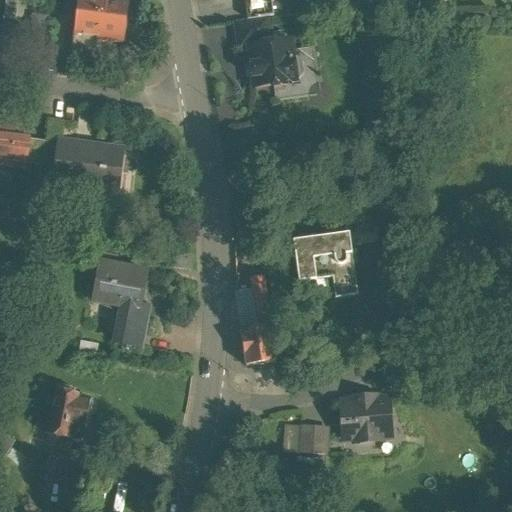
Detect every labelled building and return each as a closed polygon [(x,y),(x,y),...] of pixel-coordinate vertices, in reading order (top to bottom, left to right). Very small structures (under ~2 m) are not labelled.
[(125,5),(102,3),(102,0),(80,0),(75,50),(94,52),(95,40),(107,42),(109,45),(118,46),(124,41),(125,34),(122,31),(125,5)] [(245,0),(249,22),(269,19),(272,18),(269,0),(245,0)] [(48,20),(32,19),(29,44),(45,46),(48,20)] [(249,22),(234,24),(238,51),(247,49),(247,48),(273,44),(269,19),(249,22)] [(273,44),(247,48),(247,49),(253,90),(273,87),(273,89),(297,85),(304,76),(302,65),(293,58),(291,42),(273,44)] [(44,144),(39,168),(56,171),(59,144),(62,145),(66,125),(49,123),(44,144)] [(16,129),(0,127),(0,163),(10,164),(9,170),(26,172),(27,167),(30,142),(14,140),(16,129)] [(44,144),(30,142),(27,167),(39,168),(44,144)] [(62,145),(59,144),(56,171),(54,192),(82,196),(84,196),(85,190),(102,193),(117,194),(122,159),(74,153),(75,146),(62,145)] [(102,193),(85,190),(84,196),(82,196),(80,210),(99,212),(102,193)] [(379,211),(346,215),(349,234),(350,246),(383,241),(379,211)] [(349,234),(293,241),(299,283),(332,278),(335,298),(357,295),(350,246),(349,234)] [(188,256),(173,258),(175,269),(191,272),(188,256)] [(146,277),(117,271),(117,269),(102,266),(95,301),(125,307),(121,328),(119,328),(116,345),(140,350),(148,310),(140,309),(146,277)] [(265,278),(251,280),(253,291),(258,329),(272,327),(265,278)] [(245,291),(235,293),(239,320),(249,318),(245,291)] [(253,291),(249,292),(245,291),(249,318),(239,320),(240,331),(258,329),(253,291)] [(258,329),(240,331),(246,367),(277,363),(272,327),(258,329)] [(31,364),(19,361),(16,370),(29,373),(31,364)] [(67,388),(58,386),(56,394),(72,398),(74,392),(67,390),(67,388)] [(72,398),(56,394),(50,425),(47,424),(45,435),(52,437),(51,442),(52,442),(51,445),(69,449),(70,443),(74,443),(77,443),(80,442),(82,440),(84,437),(84,433),(83,430),(89,401),(72,398)] [(361,403),(358,402),(355,401),(355,403),(340,404),(344,442),(356,441),(357,444),(378,442),(378,439),(390,438),(387,400),(374,401),(374,399),(372,401),(368,403),(364,404),(361,403)] [(327,431),(302,429),(300,454),(325,455),(327,431)]
